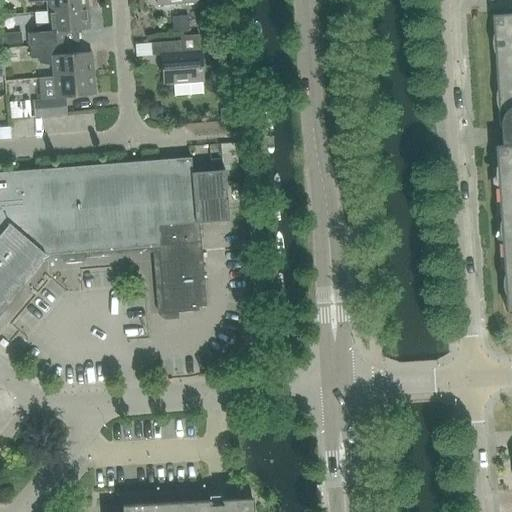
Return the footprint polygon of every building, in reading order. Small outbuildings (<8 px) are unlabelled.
[(46,0),(48,11),(88,8),(87,0),(46,0)] [(177,20),(190,18),(188,2),(174,4),(177,20)] [(36,33),(28,33),(29,45),(61,43),(60,31),(90,29),(88,8),(48,11),(49,23),(36,27),(36,33)] [(511,13),(492,15),(500,127),(504,127),(505,145),(495,145),(507,313),(511,312),(511,316),(511,315),(511,13)] [(164,84),(203,81),(200,36),(179,38),(179,41),(151,43),(152,55),(161,54),(164,84)] [(61,43),(29,45),(31,59),(38,58),(39,63),(53,65),(54,76),(94,73),(92,52),(61,54),(61,43)] [(54,76),(38,78),(40,99),(95,94),(94,73),(54,76)] [(65,98),(33,101),(34,117),(67,114),(65,98)] [(191,157),(0,172),(0,222),(6,222),(45,254),(158,245),(157,225),(196,222),(192,173),(191,157)] [(192,173),(196,222),(200,221),(200,222),(213,221),(213,220),(242,217),(239,169),(211,171),(192,173)] [(196,222),(157,225),(158,245),(162,299),(164,303),(166,307),(170,310),(174,312),(178,312),(199,311),(198,307),(206,306),(200,222),(200,221),(196,222)] [(0,306),(45,254),(6,222),(0,222),(0,306)] [(254,511),(253,497),(122,505),(122,511),(254,511)]
